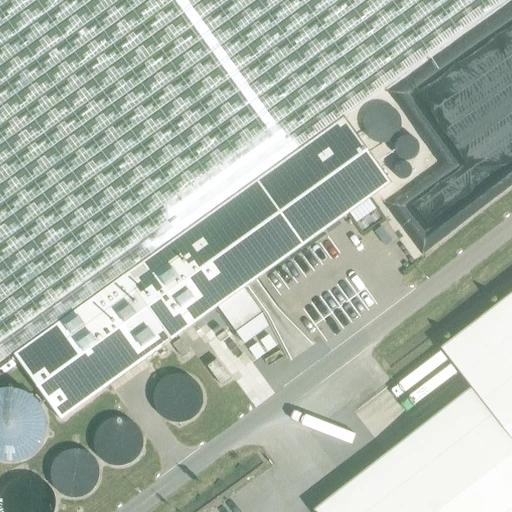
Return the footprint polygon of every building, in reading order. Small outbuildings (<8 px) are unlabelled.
[(0,511),(0,366),(14,357),(345,118),(509,0),(0,0),(0,511)] [(393,184),(345,118),(14,357),(61,423),(218,310),(235,334),(261,315),(244,292),(393,184)] [(511,511),(511,295),(442,350),(472,389),(315,511),(314,511),(511,511)] [(192,353),(183,340),(174,346),(184,359),(192,353)] [(222,387),(232,380),(217,361),(208,368),(222,387)]
